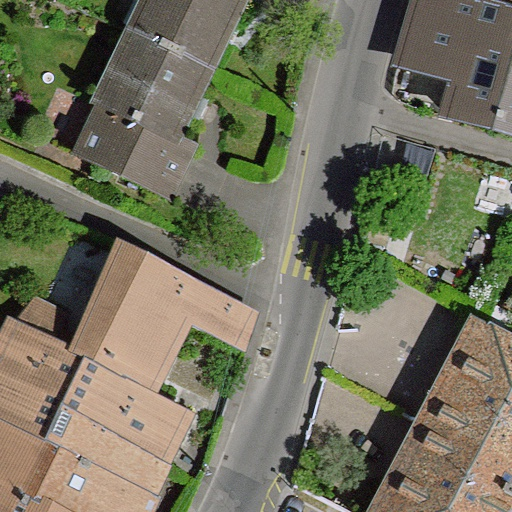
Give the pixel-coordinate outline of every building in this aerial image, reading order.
[(100,117),(78,164),(169,206),(192,155),(180,150),(248,6),(235,0),(150,0),(97,115),(100,117)] [(462,90),(451,123),(504,139),(511,108),(511,21),(454,0),(424,0),(405,71),(462,90)] [(511,0),(454,0),(511,21),(511,0)] [(244,352),(255,315),(126,253),(80,362),(59,351),(72,321),(40,303),(0,380),(0,420),(3,423),(0,428),(0,511),(154,511),(194,422),(158,404),(197,328),(244,352)] [(431,426),(386,511),(511,511),(511,348),(480,332),(431,426)]
